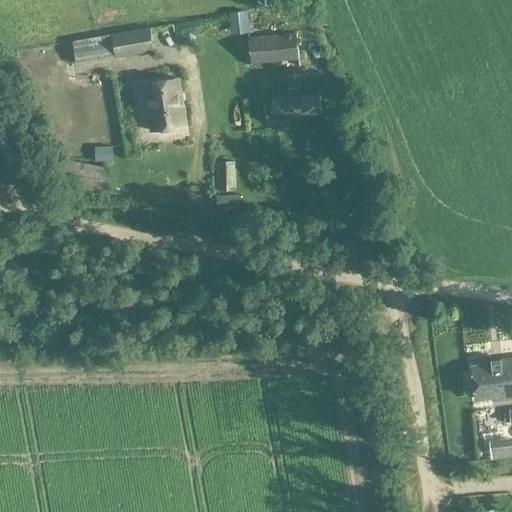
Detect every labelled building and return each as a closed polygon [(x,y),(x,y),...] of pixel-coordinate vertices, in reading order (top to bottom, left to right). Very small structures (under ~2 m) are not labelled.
[(112,34),(116,56),(152,50),(148,28),(112,34)] [(298,58),(297,53),(296,33),(248,38),(250,62),(298,58)] [(73,41),(75,55),(102,51),(99,37),(73,41)] [(185,125),(177,77),(143,83),(151,131),(185,125)] [(271,120),(321,115),(318,94),(300,96),(299,89),(286,90),(287,97),(269,99),(271,120)] [(52,182),(100,191),(104,167),(57,158),(52,182)] [(217,163),(218,191),(235,190),(234,163),(217,163)] [(216,197),(217,211),(240,210),(238,195),(216,197)] [(502,396),(503,399),(511,398),(511,358),(490,361),(491,364),(472,366),(476,399),(502,396)] [(511,439),(490,442),(492,458),(511,455),(511,439)]
